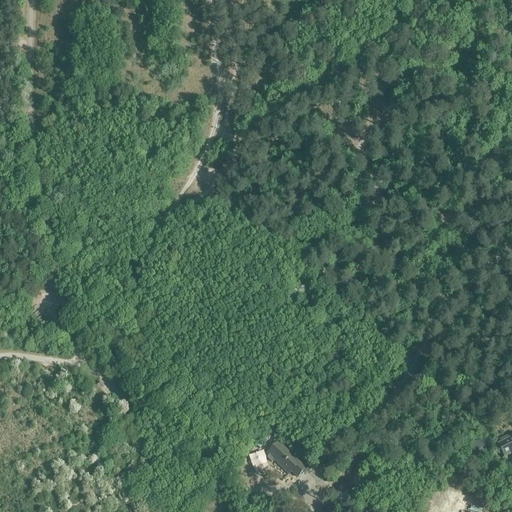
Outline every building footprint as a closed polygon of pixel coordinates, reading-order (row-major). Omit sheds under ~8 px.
[(100,385),(97,387),(108,399),(112,397),(100,385)] [(511,438),(510,435),(498,441),(500,444),(498,445),(504,457),(511,452),(511,438)] [(477,446),(471,449),(474,453),(479,450),(485,447),(480,440),(475,443),(477,446)] [(278,443),(267,454),(269,456),(271,455),(275,459),(274,461),(288,475),(291,472),(297,478),(305,469),(302,466),(278,443)] [(250,462),(257,469),(266,460),(258,453),(250,462)]
